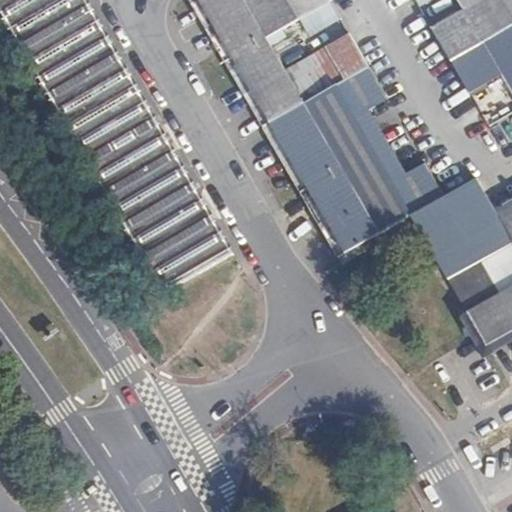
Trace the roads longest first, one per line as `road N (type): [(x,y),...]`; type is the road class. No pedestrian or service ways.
road 1 (unclassified): [(138,0),(143,27),(244,214),(319,325)]
road 2 (secondary): [(165,444),(0,196)]
road 3 (unclassified): [(186,481),(345,354)]
road 4 (unclassified): [(345,354),(428,449),(464,511)]
road 5 (unclassified): [(319,325),(165,444)]
road 6 (secondary): [(0,327),(106,483)]
